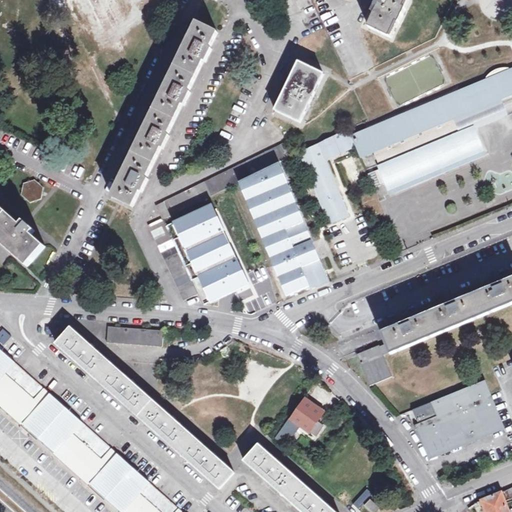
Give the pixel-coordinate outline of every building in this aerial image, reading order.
[(379,0),(373,13),(377,14),(370,29),(391,38),(398,23),(401,24),(408,9),(405,8),(409,0),(379,0)] [(141,192),(143,193),(149,181),(146,180),(162,149),(164,150),(170,137),(168,136),(183,106),(185,107),(191,94),(189,93),(204,62),(206,63),(212,50),(210,49),(217,34),(197,24),(113,197),(133,207),(141,192)] [(275,111),(301,124),(324,74),(299,62),(285,91),(275,111)] [(488,76),(486,80),(457,92),(353,136),(358,148),(362,158),(376,152),(383,170),(375,174),(381,188),(389,185),(392,191),(482,153),(473,130),(460,136),(453,120),(511,95),(511,69),(508,68),(505,68),(502,69),(499,69),(496,71),(493,72),(490,74),(488,76)] [(350,128),(301,152),(327,218),(348,210),(327,160),(358,148),(353,136),(350,128)] [(157,206),(163,218),(170,215),(240,181),(281,161),(295,155),(288,142),(163,201),(164,202),(157,206)] [(313,241),(281,161),(240,181),(286,297),(309,288),(310,291),(330,282),(320,259),(314,262),(307,244),(313,241)] [(21,195),(31,204),(41,200),(44,188),(35,180),(23,184),(21,195)] [(32,232),(35,229),(25,220),(21,223),(0,203),(0,236),(29,263),(45,245),(32,232)] [(236,290),(242,303),(256,296),(212,205),(168,226),(205,304),(236,290)] [(348,210),(327,218),(330,225),(350,217),(348,210)] [(198,293),(163,218),(148,224),(184,299),(198,293)] [(382,334),(391,354),(511,304),(511,280),(504,284),(502,280),(496,282),(493,284),(494,288),(457,303),(456,299),(451,301),(446,303),(448,307),(411,322),(409,318),(404,320),(399,322),(401,326),(382,334)] [(50,332),(63,334),(65,326),(52,323),(50,332)] [(110,327),(108,343),(162,348),(164,332),(110,327)] [(57,344),(221,489),(235,473),(72,328),(57,344)] [(1,329),(0,330),(0,343),(3,346),(11,336),(1,329)] [(391,354),(386,344),(381,346),(381,345),(367,351),(359,355),(371,385),(393,376),(385,357),(391,354)] [(22,422),(45,397),(39,392),(39,391),(43,387),(0,348),(0,406),(20,424),(22,422)] [(436,416),(413,426),(428,461),(502,430),(488,397),(482,383),(431,404),(436,416)] [(45,397),(49,392),(43,387),(39,391),(39,392),(45,397)] [(82,422),(49,392),(22,422),(54,451),(82,422)] [(277,438),(285,444),(300,425),(310,433),(323,415),(305,402),(292,420),(291,419),(277,438)] [(436,416),(431,404),(411,412),(413,426),(436,416)] [(110,447),(82,422),(54,451),(52,453),(87,484),(89,482),(112,456),(106,451),(110,447)] [(245,460),(302,511),(333,511),(258,445),(245,460)] [(112,456),(116,452),(110,447),(106,451),(112,456)] [(148,482),(116,452),(112,456),(89,482),(98,490),(113,504),(121,511),(148,482)] [(174,511),(173,511),(177,508),(148,482),(121,511),(120,511),(174,511)] [(511,489),(484,501),(487,511),(509,511),(506,503),(511,500),(511,489)] [(108,510),(113,504),(98,490),(92,496),(108,510)] [(377,511),(380,509),(371,501),(366,507),(371,511),(377,511)]
